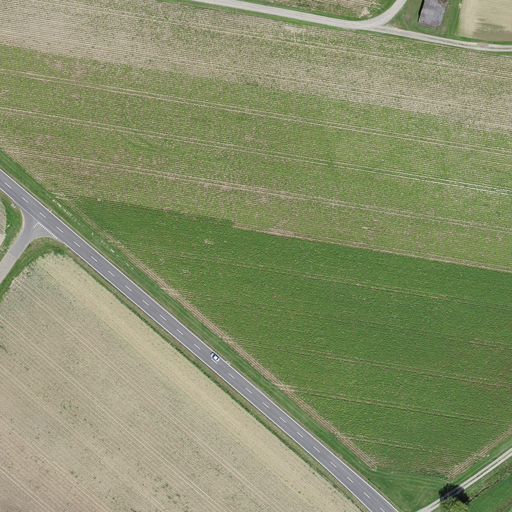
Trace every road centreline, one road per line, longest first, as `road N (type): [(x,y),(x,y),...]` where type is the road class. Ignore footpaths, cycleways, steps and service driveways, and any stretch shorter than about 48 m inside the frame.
road 1 (tertiary): [(0,178),(383,511)]
road 2 (track): [(200,0),(370,27),(402,0)]
road 3 (track): [(511,47),(370,27)]
